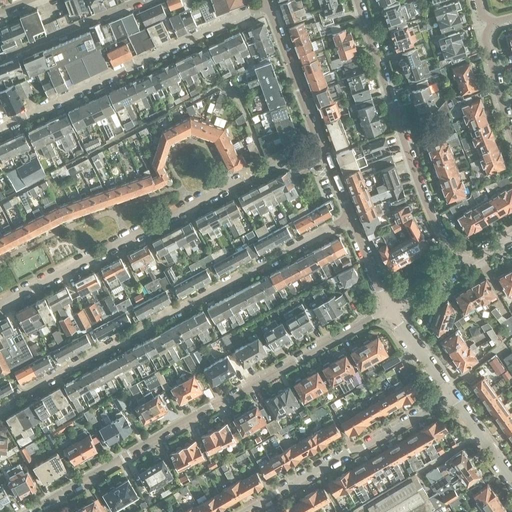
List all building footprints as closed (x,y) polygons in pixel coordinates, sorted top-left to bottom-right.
[(81,18),(74,0),(65,0),(70,12),(66,14),(66,15),(69,23),(74,22),(73,21),(81,18)] [(82,0),(74,0),(81,18),(88,15),(92,14),(88,6),(85,7),(82,0)] [(89,0),(94,14),(106,9),(102,0),(89,0)] [(102,0),(106,9),(110,7),(107,0),(108,0),(102,0)] [(195,7),(191,0),(166,0),(170,9),(171,9),(172,11),(174,10),(174,8),(183,5),(185,11),(195,7)] [(211,0),(217,14),(249,2),(248,0),(211,0)] [(307,0),(290,0),(280,4),(283,13),(308,4),(308,2),(307,0)] [(338,4),(336,0),(318,0),(321,9),(324,8),(324,9),(338,4)] [(386,18),(414,8),(416,7),(420,6),(417,0),(412,0),(413,1),(411,2),(412,2),(401,6),(400,2),(383,8),(383,9),(381,11),(383,14),(385,14),(386,18)] [(421,9),(432,5),(430,0),(429,0),(421,3),(420,0),(417,0),(420,6),(421,9)] [(195,7),(185,11),(180,14),(188,31),(188,30),(216,18),(209,1),(195,7)] [(145,26),(167,17),(163,9),(167,7),(165,2),(161,3),(139,12),(140,13),(136,14),(138,19),(142,18),(145,26)] [(440,3),(433,6),(438,20),(458,13),(457,10),(461,9),(459,2),(454,4),(454,2),(441,7),(440,3)] [(340,3),(338,4),(324,9),(324,8),(321,9),(318,10),(321,20),(315,22),(317,27),(318,30),(319,30),(335,25),(332,16),(336,15),(338,16),(343,15),(343,12),(340,3)] [(289,28),(296,25),(295,23),(294,19),(301,17),(300,14),(311,10),(308,4),(283,13),(289,28)] [(390,28),(406,22),(405,19),(416,15),(414,8),(386,18),(387,20),(385,22),(387,26),(389,26),(390,28)] [(30,40),(46,33),(43,25),(37,10),(24,15),(20,16),(22,20),(27,33),(30,40)] [(121,18),(128,35),(140,30),(132,13),(121,18)] [(459,16),(458,13),(438,20),(441,31),(461,24),(461,23),(465,21),(463,15),(459,16)] [(188,31),(180,14),(171,18),(178,35),(188,31)] [(46,33),(56,29),(67,24),(69,23),(66,15),(43,25),(46,33)] [(128,35),(121,18),(110,22),(117,40),(128,35)] [(22,20),(10,25),(16,40),(18,45),(22,43),(20,36),(27,33),(22,20)] [(170,38),(162,20),(147,27),(155,45),(170,38)] [(105,45),(117,40),(110,22),(101,26),(100,24),(89,28),(98,48),(105,45)] [(253,40),(269,34),(265,23),(261,22),(248,29),(250,35),(251,34),(253,40)] [(315,22),(312,23),(306,26),(304,22),(296,25),(289,28),(292,37),(317,27),(315,22)] [(341,31),(340,28),(339,23),(335,25),(319,30),(321,35),(333,31),(334,33),(332,34),(336,46),(353,40),(350,32),(347,33),(345,30),(341,31)] [(394,40),(420,31),(427,28),(425,24),(419,27),(418,25),(409,28),(407,25),(391,30),(394,40)] [(0,29),(0,30),(4,40),(2,41),(1,40),(0,40),(0,52),(17,46),(17,45),(18,45),(16,40),(10,25),(0,29)] [(140,30),(128,35),(137,54),(155,45),(147,27),(140,30)] [(295,45),(311,39),(309,36),(316,34),(317,36),(321,35),(319,30),(318,30),(317,27),(292,37),(295,45)] [(98,48),(90,31),(43,51),(51,69),(57,66),(64,63),(81,56),(98,48)] [(420,31),(394,40),(395,41),(393,44),(394,48),(397,49),(397,50),(414,44),(413,41),(422,37),(420,31)] [(250,56),(246,47),(239,32),(232,36),(241,57),(242,57),(247,55),(248,57),(250,56)] [(459,34),(459,32),(445,37),(444,33),(430,38),(431,43),(439,40),(442,49),(462,43),(461,40),(465,38),(463,32),(459,34)] [(269,34),(253,40),(254,43),(248,45),(250,50),(272,42),(269,34)] [(224,39),(231,54),(234,53),(238,62),(240,61),(241,63),(244,61),(242,57),(241,57),(232,36),(224,39)] [(323,44),(321,38),(312,42),(311,39),(295,45),(298,54),(323,44)] [(229,56),(231,54),(224,39),(217,43),(228,68),(230,71),(232,77),(239,73),(238,69),(235,70),(232,62),(229,56)] [(340,58),(329,62),(332,69),(334,68),(344,65),(356,61),(352,50),(356,49),(353,40),(336,46),(340,58)] [(105,47),(105,45),(98,48),(81,56),(90,75),(108,67),(102,54),(108,52),(114,65),(123,60),(117,46),(115,42),(105,47)] [(123,60),(132,56),(126,42),(116,46),(117,46),(123,60)] [(256,64),(260,62),(258,56),(259,56),(274,50),(272,42),(250,50),(256,64)] [(228,68),(217,43),(209,46),(216,61),(219,60),(222,67),(221,67),(222,68),(224,67),(225,69),(228,68)] [(464,46),(462,43),(442,49),(445,58),(438,61),(440,67),(450,64),(451,64),(462,59),(461,55),(466,53),(465,51),(469,50),(467,45),(464,46)] [(323,44),(298,54),(302,62),(317,57),(316,53),(322,51),(323,54),(326,53),(325,50),(323,44)] [(210,77),(215,75),(218,74),(214,63),(207,48),(199,51),(210,77)] [(421,61),(416,48),(402,53),(403,57),(400,58),(403,67),(421,61)] [(51,69),(43,51),(23,59),(26,67),(29,74),(30,77),(38,74),(48,70),(51,69)] [(206,79),(210,77),(199,51),(191,55),(199,71),(201,69),(206,79)] [(196,72),(199,71),(191,55),(184,58),(194,80),(196,84),(200,82),(196,72)] [(305,72),(328,64),(326,59),(326,58),(325,55),(317,58),(302,64),(305,72)] [(22,68),(17,56),(4,61),(11,77),(18,74),(19,78),(29,74),(26,67),(22,68)] [(90,75),(81,56),(64,63),(73,83),(90,75)] [(469,62),(469,63),(467,57),(462,59),(451,64),(456,81),(474,75),(469,62)] [(189,83),(194,80),(184,58),(176,62),(183,78),(186,77),(189,83)] [(2,91),(7,89),(6,86),(3,79),(11,77),(4,61),(0,62),(0,77),(2,83),(0,84),(0,85),(1,88),(2,91)] [(248,81),(275,71),(274,69),(275,66),(274,62),(271,61),(255,67),(257,73),(246,76),(248,81)] [(358,68),(356,61),(344,65),(345,69),(343,70),(341,73),(341,75),(342,78),(337,80),(338,83),(340,87),(345,85),(349,84),(350,84),(364,79),(362,75),(364,75),(362,67),(358,68)] [(421,61),(403,67),(406,75),(409,74),(410,78),(408,79),(410,84),(430,75),(427,65),(423,67),(421,61)] [(180,87),(177,81),(181,79),(174,63),(165,67),(175,89),(176,91),(178,90),(178,91),(181,89),(180,87)] [(328,64),(305,72),(309,81),(324,75),(323,72),(330,70),(328,64)] [(51,69),(48,70),(57,91),(67,87),(57,66),(51,69)] [(175,89),(165,67),(157,71),(165,87),(168,85),(172,93),(176,91),(175,89)] [(48,70),(38,74),(48,95),(57,91),(48,70)] [(161,98),(165,96),(164,94),(161,88),(165,87),(157,71),(149,74),(161,98)] [(262,87),(281,80),(278,74),(275,73),(275,71),(248,81),(243,83),(245,88),(249,86),(260,82),(262,87)] [(331,73),(324,75),(309,81),(312,90),(327,84),(326,81),(333,78),(331,73)] [(161,98),(149,74),(141,78),(149,94),(152,93),(155,99),(156,101),(159,99),(161,98)] [(457,101),(464,98),(462,94),(478,88),(474,75),(456,81),(461,94),(456,96),(455,93),(450,95),(452,101),(453,105),(457,101)] [(148,112),(152,110),(146,96),(149,94),(141,78),(134,82),(146,108),(148,112)] [(365,83),(364,79),(350,84),(354,96),(356,103),(356,102),(365,100),(372,97),(367,82),(365,83)] [(27,80),(15,85),(21,99),(33,94),(27,80)] [(281,80),(262,87),(264,93),(253,97),(255,101),(282,91),(281,90),(283,86),(281,80)] [(428,84),(427,80),(416,83),(419,90),(409,93),(411,99),(414,98),(414,99),(426,95),(426,94),(432,92),(429,84),(428,84)] [(146,108),(134,82),(126,85),(133,102),(136,100),(139,106),(138,106),(140,109),(145,107),(146,108)] [(434,91),(441,89),(439,83),(434,84),(432,85),(434,91)] [(315,98),(330,93),(337,90),(335,85),(328,87),(327,84),(312,90),(315,98)] [(139,123),(136,116),(135,117),(135,116),(135,115),(130,103),(133,102),(126,85),(118,89),(130,116),(134,125),(139,123)] [(14,86),(7,89),(2,91),(0,91),(0,118),(1,118),(0,114),(0,102),(2,101),(8,114),(24,107),(14,86)] [(121,120),(130,116),(118,89),(109,93),(117,109),(116,110),(121,120)] [(338,93),(337,90),(330,93),(315,98),(318,107),(319,107),(321,106),(336,101),(343,98),(341,92),(338,93)] [(438,95),(437,90),(432,92),(426,94),(426,95),(414,99),(416,104),(418,111),(420,111),(421,114),(428,111),(427,108),(436,105),(433,97),(438,95)] [(283,94),(282,91),(255,101),(256,106),(267,102),(269,108),(285,102),(287,99),(285,95),(283,94)] [(180,97),(182,101),(190,97),(188,93),(180,97)] [(115,138),(116,139),(125,133),(124,131),(118,117),(113,120),(110,113),(115,111),(107,94),(97,99),(115,138)] [(473,102),(471,96),(464,98),(457,101),(460,107),(462,106),(466,118),(485,111),(480,99),(473,102)] [(107,143),(116,139),(115,138),(97,99),(88,103),(96,120),(100,118),(109,138),(105,140),(107,143)] [(365,100),(356,102),(357,105),(361,104),(362,107),(357,109),(361,122),(378,117),(374,104),(367,106),(365,100)] [(447,104),(446,100),(435,113),(441,118),(449,109),(447,104)] [(163,103),(166,109),(171,106),(169,101),(163,103)] [(336,101),(321,106),(319,107),(324,121),(341,115),(336,101)] [(96,120),(88,103),(79,107),(90,132),(95,130),(91,122),(96,120)] [(192,104),(186,107),(189,113),(194,111),(192,104)] [(259,126),(263,125),(290,115),(290,113),(291,110),(289,106),(287,104),(270,110),(263,113),(265,118),(262,120),(263,122),(253,125),(254,128),(259,126)] [(90,132),(79,107),(69,112),(79,132),(83,130),(84,134),(90,132)] [(485,111),(466,118),(471,129),(489,122),(485,111)] [(70,148),(75,146),(72,140),(69,133),(74,130),(66,113),(56,118),(70,148)] [(442,128),(446,124),(451,118),(446,114),(437,124),(442,128)] [(278,131),(292,126),(294,125),(290,115),(263,125),(265,129),(276,126),(278,131)] [(190,117),(176,124),(183,137),(191,133),(190,117)] [(207,123),(190,117),(191,133),(202,137),(207,123)] [(382,130),(378,117),(361,122),(365,136),(382,130)] [(70,148),(56,118),(47,122),(55,139),(57,144),(62,142),(63,144),(63,145),(66,152),(71,149),(70,148)] [(329,136),(345,130),(340,118),(324,124),(329,136)] [(353,127),(352,125),(351,121),(345,123),(347,129),(353,127)] [(53,160),(58,158),(54,149),(50,141),(55,139),(47,122),(38,126),(52,157),(53,160)] [(493,133),(489,122),(471,129),(475,140),(493,133)] [(214,140),(224,128),(207,123),(202,137),(214,140)] [(163,130),(160,140),(171,144),(183,137),(176,124),(163,130)] [(234,136),(228,125),(229,124),(228,124),(224,128),(214,140),(219,151),(233,144),(229,138),(234,136)] [(291,138),(298,136),(299,133),(298,128),(295,128),(294,125),(292,126),(278,131),(262,136),(258,138),(260,143),(260,144),(280,137),(282,142),(291,139),(291,138)] [(52,157),(38,126),(28,131),(36,148),(40,146),(44,153),(44,154),(45,157),(48,156),(49,158),(51,157),(52,157)] [(345,130),(329,136),(334,148),(349,143),(345,130)] [(430,154),(449,147),(455,145),(460,143),(458,137),(456,132),(444,136),(426,143),(430,154)] [(23,133),(14,137),(24,158),(26,162),(31,159),(26,149),(30,147),(23,133)] [(493,133),(475,140),(479,151),(498,144),(493,133)] [(14,137),(5,141),(15,162),(21,159),(24,158),(14,137)] [(98,137),(93,140),(96,146),(101,144),(98,137)] [(350,147),(351,149),(336,155),(340,164),(380,148),(388,145),(385,138),(366,145),(367,148),(363,150),(360,143),(359,144),(353,146),(350,147)] [(93,140),(83,144),(86,150),(96,146),(93,140)] [(160,140),(154,156),(165,160),(171,144),(160,140)] [(5,141),(0,143),(0,155),(5,167),(15,163),(15,162),(5,141)] [(235,149),(233,144),(219,151),(224,162),(238,154),(241,153),(238,148),(235,149)] [(479,151),(483,163),(502,155),(498,144),(479,151)] [(255,145),(248,148),(254,160),(261,157),(255,145)] [(449,147),(430,154),(434,165),(453,159),(449,147)] [(382,154),(382,153),(380,148),(340,164),(344,173),(359,167),(359,166),(367,163),(366,160),(382,154)] [(84,152),(82,149),(76,151),(76,152),(73,154),(75,157),(78,155),(84,152)] [(94,162),(97,160),(100,158),(98,153),(91,157),(94,162)] [(241,153),(238,154),(224,162),(228,169),(227,171),(228,173),(230,174),(232,173),(233,171),(247,164),(241,153)] [(371,173),(395,164),(392,155),(373,162),(375,165),(372,167),(361,171),(359,167),(344,173),(347,183),(371,173)] [(506,167),(502,155),(483,163),(479,164),(472,167),(474,171),(485,167),(488,174),(506,167)] [(31,159),(26,162),(23,163),(16,167),(26,185),(46,175),(46,174),(41,163),(37,156),(31,159)] [(165,160),(154,156),(152,164),(157,175),(165,170),(163,166),(165,160)] [(57,169),(53,160),(52,158),(41,163),(46,174),(50,172),(51,172),(57,169)] [(78,164),(80,169),(82,168),(83,171),(93,166),(88,158),(78,164)] [(449,175),(457,172),(453,159),(434,165),(438,176),(448,173),(449,175)] [(61,173),(63,178),(70,174),(68,169),(66,164),(59,168),(61,173)] [(81,171),(80,169),(78,164),(68,169),(70,174),(71,177),(81,171)] [(375,182),(379,192),(400,184),(402,183),(395,164),(371,173),(375,182)] [(26,185),(16,167),(6,172),(9,179),(10,179),(16,191),(26,185)] [(53,177),(61,173),(59,168),(51,172),(50,172),(53,177)] [(146,192),(157,188),(152,177),(150,174),(151,174),(148,169),(143,172),(145,176),(141,178),(146,192)] [(157,175),(152,177),(157,188),(167,183),(169,184),(172,182),(172,180),(171,178),(169,177),(165,170),(157,175)] [(277,177),(288,198),(289,200),(294,197),(293,195),(294,195),(290,188),(293,186),(286,172),(277,177)] [(462,184),(457,172),(449,175),(448,173),(438,176),(443,191),(462,184)] [(351,192),(375,182),(371,173),(347,183),(351,192)] [(500,180),(497,181),(499,185),(499,186),(510,180),(507,176),(500,180)] [(287,198),(288,198),(277,177),(267,182),(279,205),(281,204),(280,202),(287,198)] [(141,178),(129,182),(135,196),(146,192),(141,178)] [(6,196),(16,191),(10,179),(5,182),(9,190),(4,192),(6,196)] [(46,181),(40,184),(43,190),(49,187),(46,181)] [(497,181),(489,184),(484,185),(488,191),(499,185),(497,181)] [(135,196),(129,182),(118,185),(123,200),(135,196)] [(279,205),(267,182),(258,187),(265,200),(269,198),(272,203),(272,204),(273,206),(278,204),(279,205)] [(375,182),(351,192),(354,201),(379,192),(375,182)] [(98,208),(109,204),(104,190),(101,184),(91,188),(93,194),(98,208)] [(402,190),(400,184),(379,192),(354,201),(358,210),(385,199),(384,197),(402,190)] [(463,201),(466,199),(465,196),(466,196),(462,184),(443,191),(447,203),(456,199),(456,201),(458,203),(463,201)] [(118,185),(113,187),(107,189),(112,203),(123,200),(118,185)] [(511,186),(506,190),(505,188),(501,190),(511,209),(511,186)] [(36,192),(34,187),(29,190),(33,198),(38,195),(36,192)] [(263,208),(260,203),(265,200),(258,187),(249,191),(261,215),(265,212),(263,208)] [(386,199),(390,210),(393,210),(396,208),(394,204),(406,199),(402,189),(402,190),(384,197),(385,199),(386,199)] [(477,189),(472,192),(474,197),(477,195),(480,194),(477,189)] [(499,217),(511,209),(501,190),(497,193),(498,195),(492,198),(496,207),(494,208),(499,217)] [(261,215),(249,191),(239,197),(246,210),(250,208),(253,214),(253,213),(254,215),(259,213),(260,215),(261,215)] [(13,198),(15,203),(26,198),(23,192),(13,198)] [(86,196),(85,192),(80,194),(82,198),(87,212),(98,208),(93,194),(86,196)] [(65,204),(64,199),(61,198),(55,200),(56,202),(58,206),(57,207),(64,220),(65,220),(76,216),(71,202),(65,204)] [(82,198),(71,202),(76,216),(87,212),(82,198)] [(482,204),(479,206),(489,223),(499,217),(494,208),(496,207),(492,198),(482,204)] [(224,205),(239,234),(245,231),(237,215),(241,213),(234,199),(224,205)] [(378,216),(387,213),(391,212),(390,210),(386,199),(385,199),(358,210),(362,219),(377,213),(378,216)] [(13,207),(12,205),(9,200),(4,203),(7,210),(13,207)] [(330,201),(325,203),(309,212),(315,223),(331,214),(329,210),(333,207),(330,201)] [(478,229),(469,211),(466,206),(463,201),(458,203),(449,208),(452,214),(461,209),(464,214),(458,218),(468,235),(478,229)] [(410,203),(396,208),(393,210),(397,221),(414,215),(410,203)] [(229,226),(234,236),(239,234),(224,205),(215,209),(222,223),(227,221),(229,226)] [(478,229),(489,223),(479,206),(479,205),(479,206),(469,211),(478,229)] [(42,214),(38,207),(32,210),(36,218),(36,217),(43,231),(54,226),(47,212),(42,214)] [(57,207),(52,209),(47,212),(54,226),(64,220),(57,207)] [(217,236),(222,234),(220,231),(217,225),(222,223),(215,209),(206,214),(217,236)] [(291,222),(293,221),(298,218),(294,212),(288,215),(291,222)] [(289,223),(290,225),(295,223),(299,231),(315,223),(309,212),(298,218),(293,221),(291,222),(289,223)] [(372,237),(375,236),(373,231),(376,223),(380,221),(378,216),(377,213),(362,219),(369,239),(372,237)] [(217,236),(206,214),(196,219),(203,233),(208,230),(210,236),(212,239),(217,236)] [(429,246),(417,226),(419,225),(414,216),(403,221),(406,227),(412,237),(421,253),(428,249),(429,246)] [(36,218),(26,223),(33,236),(43,231),(36,217),(36,218)] [(281,226),(288,222),(285,217),(278,220),(281,226)] [(391,225),(395,233),(406,227),(403,221),(391,225)] [(191,248),(197,245),(193,238),(198,236),(190,222),(181,227),(191,248)] [(33,236),(26,223),(15,228),(22,242),(33,236)] [(287,227),(290,225),(289,223),(285,225),(286,225),(270,234),(275,245),(291,236),(287,227)] [(12,230),(9,224),(3,227),(6,233),(1,235),(8,249),(19,243),(12,229),(12,230)] [(269,232),(265,225),(265,224),(254,230),(259,237),(269,232)] [(191,248),(181,227),(171,232),(178,245),(183,243),(186,248),(185,249),(188,254),(191,253),(190,249),(191,248)] [(180,259),(177,253),(174,248),(178,245),(171,232),(162,237),(175,262),(180,259)] [(399,265),(394,256),(390,250),(381,233),(375,236),(372,237),(381,253),(382,255),(381,257),(383,259),(384,260),(385,262),(386,262),(390,268),(393,269),(399,265)] [(270,234),(254,242),(253,242),(249,244),(255,256),(275,245),(270,234)] [(1,235),(0,235),(0,252),(8,249),(1,235)] [(163,254),(166,259),(168,264),(171,262),(172,264),(175,262),(162,237),(152,242),(159,255),(163,254)] [(421,253),(412,237),(401,243),(410,259),(421,253)] [(338,257),(343,254),(347,252),(339,238),(330,242),(338,256),(338,257)] [(390,250),(399,265),(410,259),(401,243),(399,239),(393,242),(396,246),(390,250)] [(338,257),(338,256),(330,242),(322,247),(329,261),(334,259),(340,270),(344,268),(342,263),(338,257)] [(247,245),(246,243),(235,249),(236,251),(229,255),(226,249),(223,251),(226,257),(215,263),(209,266),(212,271),(215,277),(251,258),(255,256),(249,244),(247,245)] [(151,271),(152,270),(150,266),(156,263),(153,257),(154,257),(147,244),(137,250),(149,272),(153,279),(155,278),(151,271)] [(327,277),(331,275),(325,263),(329,261),(322,247),(313,251),(316,256),(327,277)] [(211,254),(215,263),(226,257),(223,251),(221,248),(211,254)] [(149,272),(137,250),(127,255),(137,273),(145,269),(147,273),(149,272)] [(327,277),(316,256),(313,251),(304,256),(312,270),(316,268),(322,279),(327,277)] [(203,269),(209,266),(215,263),(211,254),(198,260),(203,269)] [(310,286),(314,284),(308,273),(312,270),(304,256),(296,260),(310,286)] [(111,263),(122,286),(125,285),(124,282),(126,282),(125,279),(126,279),(123,273),(127,271),(121,258),(111,263)] [(344,268),(351,264),(349,259),(342,263),(344,268)] [(198,260),(189,265),(190,269),(193,274),(203,269),(198,260)] [(310,286),(296,260),(287,265),(295,280),(299,277),(305,289),(310,286)] [(122,286),(111,263),(101,268),(113,292),(123,287),(122,286)] [(293,296),(297,293),(291,282),(295,280),(287,265),(279,270),(286,284),(293,296)] [(184,279),(181,274),(176,276),(171,266),(164,270),(167,274),(173,285),(184,279)] [(193,274),(189,277),(195,288),(211,279),(208,273),(212,271),(209,266),(203,269),(193,274)] [(357,275),(353,266),(338,275),(337,274),(331,277),(333,282),(335,285),(338,283),(340,288),(345,286),(345,287),(348,287),(351,285),(352,283),(352,282),(355,280),(357,275)] [(190,269),(181,274),(184,279),(189,277),(193,274),(190,269)] [(285,295),(286,294),(282,286),(286,284),(279,270),(270,274),(284,300),(287,299),(285,295)] [(95,302),(106,322),(109,320),(120,314),(115,305),(110,294),(101,299),(98,292),(97,289),(100,287),(100,284),(94,271),(84,276),(93,294),(95,302)] [(511,278),(508,271),(497,277),(509,299),(511,297),(511,278)] [(173,285),(167,274),(160,278),(159,276),(156,278),(163,291),(166,289),(169,287),(173,285)] [(272,302),(276,300),(272,292),(276,290),(268,275),(260,280),(272,302)] [(90,323),(93,329),(106,322),(95,302),(93,294),(84,276),(75,282),(81,294),(83,296),(86,295),(91,304),(84,308),(91,322),(90,323)] [(173,285),(169,287),(175,299),(195,288),(189,277),(184,279),(173,285)] [(487,305),(491,302),(489,298),(495,294),(485,277),(475,283),(487,305)] [(153,296),(163,291),(156,278),(144,285),(148,292),(149,292),(152,298),(153,297),(153,296)] [(274,306),(272,302),(260,280),(251,285),(259,299),(263,297),(270,308),(274,306)] [(321,289),(327,286),(324,281),(319,284),(321,289)] [(475,283),(464,289),(474,306),(477,311),(483,307),(484,309),(488,307),(487,305),(475,283)] [(259,299),(251,285),(243,289),(257,316),(261,314),(259,310),(255,301),(259,299)] [(68,303),(69,303),(72,301),(72,299),(73,299),(66,286),(56,292),(77,330),(80,336),(89,331),(93,329),(90,323),(82,309),(74,313),(68,303)] [(155,310),(172,301),(166,289),(163,291),(153,296),(153,297),(152,298),(149,299),(155,310)] [(257,316),(243,289),(234,294),(242,308),(246,306),(251,314),(253,318),(257,316)] [(346,289),(342,292),(347,302),(352,299),(346,289)] [(468,310),(469,309),(474,306),(464,289),(454,295),(465,314),(469,312),(468,310)] [(70,333),(77,330),(56,292),(47,297),(53,309),(57,307),(63,319),(59,321),(66,335),(70,333)] [(134,297),(137,304),(145,299),(141,293),(134,297)] [(346,301),(342,293),(335,297),(334,295),(328,299),(327,297),(321,300),(331,316),(335,314),(337,314),(341,312),(341,311),(343,310),(340,305),(346,301)] [(242,308),(234,294),(226,298),(240,324),(244,321),(238,310),(242,308)] [(115,305),(120,314),(129,309),(133,307),(128,297),(115,305)] [(35,303),(47,324),(55,319),(44,298),(35,303)] [(240,324),(226,298),(217,303),(225,317),(229,315),(233,323),(231,324),(233,328),(240,324)] [(133,307),(129,309),(130,312),(135,321),(155,310),(149,299),(134,307),(133,307)] [(308,310),(312,316),(315,314),(320,322),(321,322),(323,323),(326,321),(326,319),(331,316),(321,300),(317,302),(318,304),(308,310)] [(434,307),(432,315),(452,322),(455,314),(453,314),(454,311),(447,301),(440,305),(438,304),(437,308),(434,307)] [(46,324),(47,324),(35,303),(26,308),(37,330),(47,325),(46,324)] [(225,317),(217,303),(208,308),(222,334),(226,331),(220,320),(225,317)] [(305,311),(304,309),(301,303),(292,308),(293,310),(305,331),(308,330),(309,331),(313,329),(313,327),(314,326),(309,318),(312,316),(308,310),(305,311)] [(497,319),(502,315),(495,307),(491,311),(497,319)] [(31,333),(37,330),(26,308),(16,312),(23,325),(27,335),(31,333)] [(120,314),(109,320),(115,331),(131,322),(127,314),(130,312),(129,309),(120,314)] [(302,333),(305,331),(293,310),(288,312),(291,317),(284,321),(291,333),(293,332),(296,336),(297,336),(299,337),(302,335),(302,333)] [(203,311),(194,315),(206,338),(208,341),(216,336),(214,331),(210,333),(206,327),(210,325),(203,311)] [(202,340),(206,338),(194,315),(186,319),(194,334),(198,332),(202,340)] [(452,322),(432,315),(429,322),(432,323),(430,327),(433,328),(438,335),(447,329),(448,326),(450,327),(452,322)] [(511,315),(506,318),(500,323),(509,335),(511,332),(511,315)] [(461,325),(466,321),(463,316),(457,320),(461,325)] [(13,372),(31,362),(34,361),(25,343),(16,347),(9,332),(14,330),(7,317),(0,320),(0,325),(10,347),(8,348),(9,352),(2,355),(11,373),(13,372)] [(194,334),(186,319),(177,324),(191,350),(196,348),(190,336),(194,334)] [(109,320),(106,322),(93,329),(89,331),(95,342),(115,331),(109,320)] [(277,325),(274,320),(270,323),(282,344),(285,343),(287,344),(290,342),(290,340),(291,339),(289,334),(291,333),(284,321),(277,325)] [(280,348),(279,346),(282,344),(270,323),(261,328),(268,340),(265,341),(266,342),(270,349),(273,348),(273,349),(275,349),(276,350),(280,348)] [(177,324),(169,329),(176,344),(180,341),(186,353),(191,350),(177,324)] [(0,340),(4,348),(0,349),(0,350),(2,355),(9,352),(8,348),(10,347),(0,325),(0,340)] [(492,328),(486,331),(492,340),(498,337),(492,328)] [(53,332),(61,347),(67,344),(59,329),(53,332)] [(176,362),(180,359),(173,346),(176,344),(169,329),(160,333),(176,362)] [(447,352),(464,341),(460,335),(461,334),(458,330),(440,342),(447,352)] [(74,340),(69,342),(75,353),(91,345),(95,342),(89,331),(80,336),(74,339),(74,340)] [(172,364),(176,362),(160,333),(151,338),(159,353),(164,350),(171,364),(172,363),(172,364)] [(258,337),(255,333),(248,338),(250,342),(247,344),(255,359),(259,357),(262,358),(266,356),(267,353),(266,351),(270,349),(266,342),(262,345),(258,337)] [(234,346),(227,334),(222,337),(228,349),(234,346)] [(363,344),(364,344),(363,345),(372,362),(387,353),(378,336),(369,341),(369,340),(363,344)] [(157,368),(162,365),(161,363),(157,355),(160,354),(159,353),(151,338),(144,342),(157,368)] [(54,341),(47,344),(50,351),(57,347),(54,341)] [(468,347),(464,341),(447,352),(454,362),(472,349),(477,347),(474,343),(468,347)] [(61,347),(53,351),(50,352),(56,363),(75,353),(69,342),(67,344),(61,347)] [(133,348),(147,374),(152,372),(145,359),(149,357),(142,343),(133,348)] [(36,358),(42,355),(36,344),(30,347),(36,358)] [(251,362),(255,359),(247,344),(235,350),(244,366),(247,367),(251,365),(251,362)] [(352,350),(352,351),(351,351),(360,368),(366,365),(369,370),(375,367),(372,362),(363,345),(358,348),(357,347),(352,350)] [(461,372),(478,360),(474,355),(478,351),(478,350),(478,349),(477,347),(472,349),(454,362),(461,372)] [(143,377),(147,374),(133,348),(124,352),(132,367),(136,364),(141,373),(143,377)] [(0,373),(2,378),(10,374),(11,373),(2,355),(0,350),(0,373)] [(197,366),(204,362),(197,350),(190,354),(197,366)] [(47,354),(34,361),(31,362),(37,374),(56,363),(50,352),(47,354)] [(116,357),(131,386),(133,385),(136,383),(128,369),(132,367),(124,352),(116,357)] [(193,374),(199,371),(190,354),(183,358),(185,361),(193,374)] [(381,363),(385,369),(400,360),(397,354),(381,363)] [(227,355),(215,362),(224,377),(229,375),(231,376),(235,373),(235,371),(236,371),(227,355)] [(343,356),(343,355),(338,357),(339,358),(334,361),(350,389),(354,387),(351,381),(352,380),(349,374),(355,371),(345,355),(343,356)] [(127,388),(129,387),(131,386),(116,357),(107,362),(115,376),(119,374),(127,388)] [(174,367),(185,361),(183,358),(180,359),(176,362),(172,364),(174,367)] [(224,377),(215,362),(213,358),(209,360),(211,364),(204,369),(213,384),(216,385),(219,382),(220,380),(224,377)] [(350,389),(334,361),(329,364),(328,363),(324,365),(324,367),(323,368),(332,384),(338,381),(344,392),(350,389)] [(13,372),(11,373),(10,374),(12,378),(17,375),(21,382),(37,374),(31,362),(13,372)] [(99,366),(113,392),(117,390),(111,378),(115,376),(107,362),(99,366)] [(113,392),(99,366),(91,371),(98,385),(102,383),(108,395),(113,392)] [(369,370),(365,372),(369,378),(373,376),(378,373),(375,367),(369,370)] [(161,384),(164,390),(169,387),(160,370),(155,373),(161,384)] [(310,373),(310,374),(306,377),(318,399),(323,396),(321,391),(326,387),(317,371),(315,372),(315,370),(310,373)] [(82,375),(96,402),(100,399),(94,387),(98,385),(91,371),(82,375)] [(137,393),(134,394),(137,400),(144,396),(156,419),(163,415),(161,412),(166,410),(161,401),(163,400),(159,394),(153,397),(149,390),(160,384),(161,384),(155,373),(136,383),(133,385),(137,393)] [(73,380),(81,395),(85,392),(89,400),(87,401),(89,405),(96,402),(82,375),(73,380)] [(187,379),(184,375),(180,377),(191,396),(202,390),(193,375),(187,379)] [(411,382),(403,387),(411,400),(420,394),(409,375),(405,377),(408,382),(410,381),(411,382)] [(369,378),(364,381),(356,386),(358,390),(376,380),(375,378),(373,376),(369,378)] [(179,403),(191,396),(180,377),(176,380),(178,384),(171,388),(179,403)] [(318,399),(306,377),(301,380),(300,379),(295,381),(296,383),(295,383),(304,400),(310,397),(316,408),(322,405),(318,399)] [(483,378),(472,386),(479,396),(490,387),(483,378)] [(77,397),(81,395),(73,380),(65,385),(79,411),(84,408),(82,404),(81,405),(77,397)] [(402,405),(411,400),(403,387),(400,380),(391,386),(402,405)] [(1,387),(0,385),(0,397),(14,390),(9,382),(1,387)] [(134,394),(137,393),(133,385),(131,386),(129,387),(133,394),(134,394)] [(402,405),(391,386),(387,388),(391,394),(386,397),(393,410),(402,405)] [(281,390),(276,393),(287,411),(299,405),(289,387),(282,390),(281,390)] [(497,396),(490,387),(479,396),(485,405),(497,396)] [(50,393),(66,420),(75,414),(73,410),(68,413),(63,405),(68,403),(59,388),(50,393)] [(384,415),(393,410),(386,397),(382,391),(373,396),(384,415)] [(119,410),(127,406),(119,392),(112,397),(119,410)] [(41,398),(50,413),(54,411),(59,418),(55,420),(58,425),(66,420),(50,393),(41,398)] [(271,397),(264,400),(275,418),(287,411),(276,393),(272,395),(271,397)] [(149,422),(156,419),(144,396),(137,400),(140,405),(134,408),(137,415),(139,414),(144,422),(148,420),(149,422)] [(373,404),(368,407),(376,420),(384,415),(373,396),(369,398),(373,404)] [(503,405),(497,396),(485,405),(491,414),(503,405)] [(46,425),(51,423),(46,415),(50,413),(41,398),(33,403),(46,425)] [(330,404),(333,408),(336,406),(337,407),(342,404),(339,399),(330,404)] [(24,408),(33,423),(37,420),(46,435),(50,432),(48,429),(46,425),(33,403),(24,408)] [(256,406),(255,404),(248,408),(249,410),(245,412),(255,429),(260,426),(259,425),(266,421),(257,405),(256,406)] [(363,410),(360,404),(355,406),(367,426),(376,420),(368,407),(363,410)] [(509,414),(503,405),(491,414),(498,423),(509,414)] [(358,431),(367,426),(355,406),(352,408),(355,415),(350,417),(358,431)] [(15,413),(31,440),(41,435),(38,430),(33,433),(29,425),(33,423),(24,408),(15,413)] [(315,412),(318,418),(328,412),(327,409),(322,408),(315,412)] [(91,409),(83,413),(90,425),(97,421),(91,409)] [(301,417),(308,413),(305,409),(299,412),(301,417)] [(118,418),(111,422),(119,437),(132,430),(121,411),(116,414),(118,418)] [(255,429),(245,412),(241,414),(240,412),(233,417),(237,424),(233,426),(236,431),(240,429),(243,434),(249,431),(250,432),(255,429)] [(313,421),(318,418),(315,412),(309,415),(313,421)] [(350,417),(347,412),(342,415),(342,414),(337,417),(349,436),(358,431),(350,417)] [(21,446),(31,440),(15,413),(7,418),(9,422),(6,424),(10,430),(13,428),(16,433),(20,431),(23,437),(17,441),(21,446)] [(511,425),(511,417),(509,414),(498,423),(504,431),(511,425)] [(111,422),(108,415),(103,418),(107,424),(100,428),(109,443),(119,437),(111,422)] [(279,430),(282,429),(276,418),(270,421),(276,432),(279,430)] [(323,428),(330,440),(341,434),(334,422),(332,418),(324,423),(321,424),(323,428)] [(429,425),(436,438),(449,431),(441,418),(429,425)] [(271,435),(276,432),(270,421),(265,424),(271,435)] [(287,426),(289,430),(296,426),(294,422),(287,426)] [(232,434),(227,424),(214,430),(222,446),(235,440),(236,443),(240,441),(236,432),(232,434)] [(431,441),(436,438),(429,425),(420,431),(430,449),(435,458),(439,456),(435,450),(436,449),(434,447),(431,441)] [(292,435),(289,430),(287,426),(282,429),(279,430),(282,434),(285,432),(289,437),(292,435)] [(310,436),(318,449),(328,443),(327,441),(330,440),(323,428),(310,436)] [(222,446),(214,430),(202,436),(210,452),(222,446)] [(430,449),(420,431),(411,436),(418,449),(423,446),(426,451),(432,460),(435,458),(430,449)] [(52,446),(57,443),(52,433),(46,436),(52,446)] [(89,435),(77,441),(87,458),(94,455),(92,452),(97,449),(92,441),(93,440),(89,435)] [(270,459),(277,470),(279,469),(280,470),(291,464),(283,451),(281,447),(274,435),(270,438),(279,454),(270,459)] [(310,436),(297,443),(303,455),(306,453),(307,455),(318,449),(310,436)] [(402,441),(418,468),(421,466),(424,464),(421,459),(419,459),(418,460),(413,452),(418,449),(411,436),(402,441)] [(0,460),(19,450),(17,445),(7,451),(8,439),(0,438),(0,460)] [(35,441),(19,450),(26,462),(32,459),(30,455),(40,449),(35,441)] [(77,441),(66,448),(65,448),(68,454),(69,454),(74,462),(78,460),(80,462),(87,458),(77,441)] [(183,447),(191,463),(203,457),(195,441),(183,447)] [(413,471),(418,468),(402,441),(393,446),(401,459),(406,456),(410,464),(410,465),(411,467),(413,471)] [(277,470),(270,459),(261,443),(250,449),(252,453),(258,450),(260,455),(261,455),(265,461),(259,465),(266,476),(277,470)] [(283,451),(291,464),(302,458),(301,456),(303,455),(297,443),(283,451)] [(401,481),(405,479),(400,470),(399,467),(396,461),(401,459),(393,446),(385,451),(395,469),(401,481)] [(191,463),(183,447),(171,453),(179,469),(191,463)] [(401,481),(395,469),(385,451),(376,456),(383,469),(386,474),(391,471),(398,483),(401,481)] [(445,475),(467,459),(461,451),(444,463),(447,467),(446,468),(440,472),(437,467),(425,474),(431,483),(445,475)] [(235,458),(237,462),(248,456),(246,452),(235,458)] [(56,453),(45,459),(55,477),(61,474),(61,472),(66,469),(56,453)] [(383,480),(381,477),(378,472),(383,469),(376,456),(367,461),(378,479),(379,482),(383,480)] [(55,477),(45,459),(34,466),(43,482),(47,480),(49,480),(55,477)] [(156,462),(151,466),(162,484),(167,481),(166,479),(172,475),(162,459),(161,460),(159,459),(157,460),(156,462)] [(461,477),(474,467),(467,459),(445,475),(431,483),(430,484),(433,490),(436,491),(437,492),(453,482),(451,478),(458,473),(461,477)] [(378,479),(367,461),(358,466),(366,479),(371,476),(374,481),(379,491),(383,489),(381,485),(380,485),(379,482),(378,479)] [(228,480),(234,477),(230,469),(229,470),(225,463),(221,466),(228,480)] [(20,465),(14,468),(27,492),(29,491),(31,491),(35,490),(35,487),(36,487),(28,472),(24,474),(20,465)] [(156,487),(161,484),(162,484),(151,466),(146,469),(143,467),(140,469),(140,472),(139,473),(149,489),(155,485),(156,487)] [(366,492),(364,487),(361,482),(366,479),(358,466),(350,471),(360,489),(366,499),(369,498),(366,492)] [(437,509),(441,506),(448,502),(458,496),(453,488),(458,485),(461,489),(480,476),(474,467),(461,477),(453,482),(437,492),(429,497),(436,509),(437,509)] [(27,492),(14,468),(7,472),(12,480),(8,482),(17,497),(18,497),(20,498),(23,496),(24,493),(27,492)] [(218,475),(215,469),(207,473),(210,479),(218,475)] [(245,477),(253,491),(263,485),(263,484),(256,471),(249,475),(246,471),(243,472),(246,477),(245,477)] [(360,489),(350,471),(339,477),(346,490),(353,486),(362,502),(366,499),(360,489)] [(431,511),(436,509),(429,497),(414,473),(405,479),(401,481),(398,483),(353,510),(354,511),(431,511)] [(186,474),(178,478),(182,486),(190,481),(186,474)] [(193,485),(204,479),(202,475),(191,481),(193,485)] [(252,492),(253,491),(245,477),(241,480),(240,478),(231,484),(239,498),(251,491),(252,492)] [(346,490),(339,477),(328,483),(336,496),(346,490)] [(117,483),(116,486),(115,486),(125,502),(132,498),(134,500),(138,498),(128,479),(122,482),(119,482),(117,483)] [(475,485),(469,489),(473,494),(472,494),(479,504),(494,493),(487,483),(486,484),(483,480),(475,485)] [(0,503),(3,502),(4,503),(6,504),(9,502),(10,500),(9,499),(1,483),(0,484),(0,503)] [(226,505),(239,498),(231,484),(222,489),(223,490),(219,493),(226,506),(227,506),(226,505)] [(110,488),(109,490),(103,494),(114,511),(120,509),(118,506),(125,502),(115,486),(115,487),(112,486),(110,488)] [(189,491),(186,486),(180,490),(183,495),(189,491)] [(318,488),(309,494),(316,507),(330,499),(323,488),(319,490),(318,488)] [(215,511),(216,511),(226,506),(219,493),(208,499),(215,511)] [(494,493),(479,504),(485,511),(488,511),(501,503),(494,493)] [(160,501),(162,505),(164,508),(177,500),(173,494),(160,501)] [(309,511),(316,507),(309,494),(299,499),(300,501),(296,504),(300,511),(309,511)] [(461,494),(458,496),(448,502),(451,508),(464,500),(461,494)] [(148,505),(153,502),(148,495),(144,498),(148,505)] [(200,511),(215,511),(208,499),(197,505),(200,511)] [(87,504),(83,506),(85,511),(100,511),(94,500),(93,501),(91,500),(88,502),(87,504)] [(488,511),(505,511),(506,509),(501,503),(488,511)]
